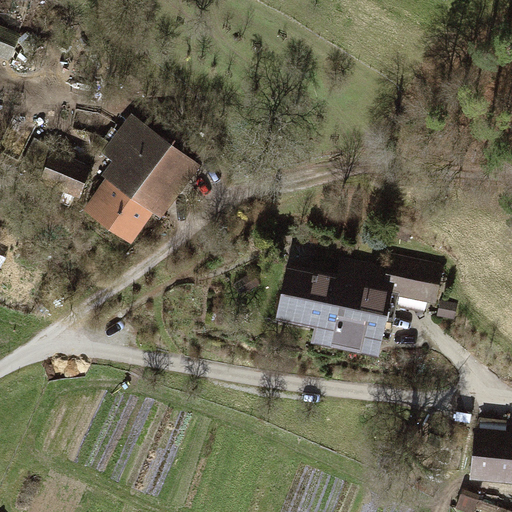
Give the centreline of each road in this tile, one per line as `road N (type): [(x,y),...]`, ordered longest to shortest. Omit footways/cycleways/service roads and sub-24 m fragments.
road 1 (track): [(54,341),(418,405),(511,412)]
road 2 (track): [(331,177),(232,197),(54,341)]
road 3 (track): [(511,175),(459,162),(331,177)]
